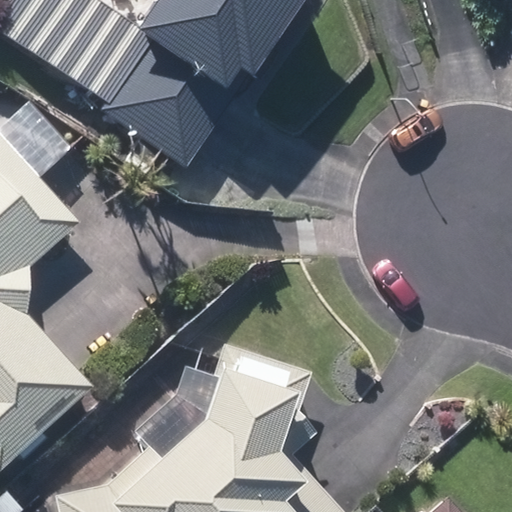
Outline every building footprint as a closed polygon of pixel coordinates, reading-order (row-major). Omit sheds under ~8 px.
[(99,111),(186,170),(300,0),(154,0),(131,36),(144,45),(99,111)] [(70,223),(0,144),(0,469),(87,393),(18,316),(20,266),(70,223)] [(144,450),(100,489),(49,500),(52,511),(334,511),(276,445),(285,411),(297,414),(307,373),(218,349),(198,424),(157,464),(144,450)] [(463,511),(443,489),(417,511),(463,511)] [(0,497),(0,511),(18,511),(4,494),(0,497)]
